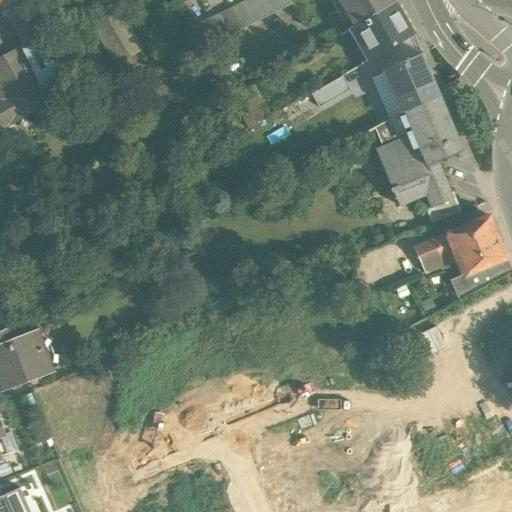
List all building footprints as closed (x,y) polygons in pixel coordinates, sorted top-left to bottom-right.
[(0,0),(0,2),(1,2),(27,48),(28,47),(41,41),(33,27),(17,0),(0,0)] [(140,50),(110,0),(109,0),(86,13),(117,64),(140,50)] [(246,0),(247,0),(218,15),(230,36),(292,4),(289,0),(246,0)] [(394,0),(338,0),(354,26),(395,2),(394,0)] [(354,26),(349,29),(368,61),(414,34),(396,2),(354,26)] [(218,15),(199,25),(209,47),(230,36),(218,15)] [(41,41),(28,47),(47,82),(61,74),(42,40),(41,41)] [(0,41),(0,62),(9,58),(0,41)] [(0,62),(0,128),(56,99),(47,82),(28,47),(27,48),(9,58),(0,62)] [(422,54),(382,71),(392,95),(398,92),(406,111),(440,96),(422,54)] [(363,64),(342,76),(349,89),(371,77),(363,64)] [(269,118),(254,86),(233,98),(248,130),(269,118)] [(392,95),(382,99),(390,119),(406,111),(398,92),(392,95)] [(440,96),(406,111),(390,119),(375,127),(390,165),(384,167),(392,188),(391,188),(392,192),(393,192),(399,205),(426,195),(431,207),(432,208),(454,199),(451,193),(438,161),(462,151),(440,96)] [(213,131),(204,113),(193,119),(203,137),(213,131)] [(454,199),(432,208),(431,207),(426,209),(432,224),(462,212),(453,192),(451,193),(454,199)] [(490,217),(413,248),(420,265),(454,251),(464,275),(506,258),(505,256),(500,243),(500,242),(496,233),(490,220),(491,219),(490,217)] [(506,258),(464,275),(450,281),(458,301),(511,273),(506,258)] [(37,332),(12,342),(7,329),(0,332),(0,391),(0,392),(53,372),(37,332)] [(20,511),(29,508),(20,488),(0,497),(0,511),(20,511)]
